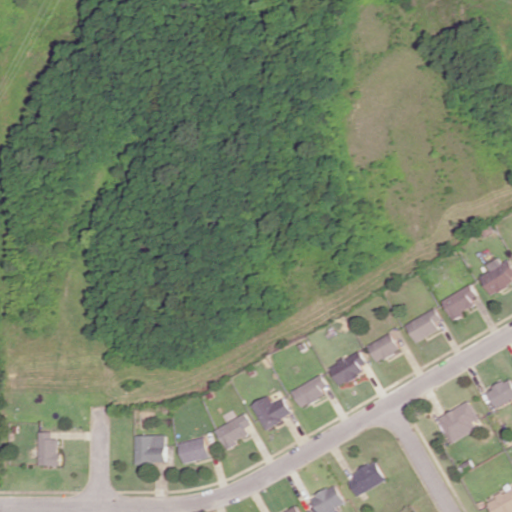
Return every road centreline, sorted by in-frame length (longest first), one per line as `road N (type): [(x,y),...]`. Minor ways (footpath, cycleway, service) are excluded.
road 1 (residential): [(0,506),(169,507),(224,497),(511,333)]
road 2 (residential): [(450,511),(390,406)]
